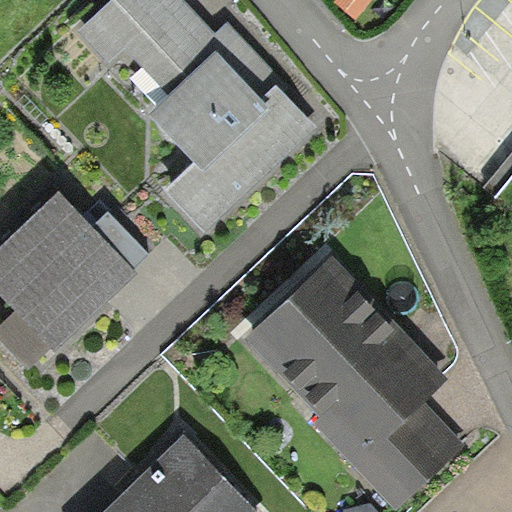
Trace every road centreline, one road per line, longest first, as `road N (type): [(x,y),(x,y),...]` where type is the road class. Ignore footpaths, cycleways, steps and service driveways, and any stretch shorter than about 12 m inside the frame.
road 1 (residential): [(382,116),(511,390)]
road 2 (residential): [(287,0),(382,116)]
road 3 (residential): [(447,0),(382,116)]
